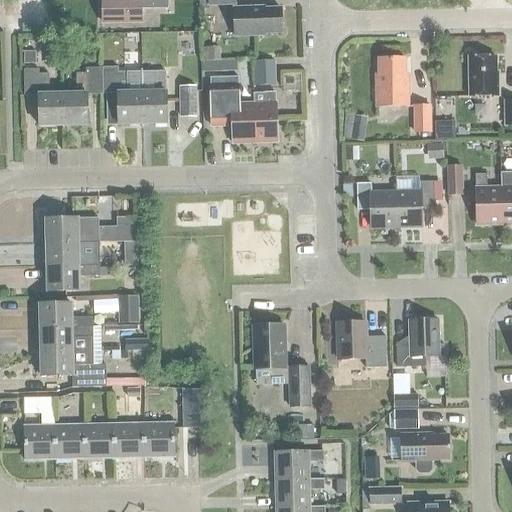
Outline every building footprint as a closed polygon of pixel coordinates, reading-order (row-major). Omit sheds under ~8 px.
[(141,9),(168,9),(167,0),(103,0),(104,22),(141,22),(141,9)] [(264,8),(264,7),(234,8),(235,36),(265,35),(265,33),(281,32),(281,8),(264,8)] [(23,53),(23,64),(35,64),(35,53),(23,53)] [(469,57),(469,96),(499,95),(499,80),(496,80),(496,57),(469,57)] [(376,75),(376,106),(408,106),(408,74),(405,74),(405,58),(378,58),(379,75),(376,75)] [(225,62),(202,62),(202,73),(225,73),(225,62)] [(253,86),(275,86),(275,62),(252,63),(253,86)] [(142,124),(141,73),(128,73),(128,72),(118,72),(118,66),(103,67),(104,93),(117,93),(118,125),(142,124)] [(63,126),(63,94),(50,95),(50,74),(40,74),(40,69),(25,69),(25,95),(39,95),(38,126),(63,126)] [(155,73),(141,73),(142,124),(167,124),(166,71),(155,71),(155,73)] [(77,94),(63,94),(63,126),(88,126),(88,94),(87,94),(86,73),(76,73),(77,94)] [(237,78),(210,79),(212,121),(232,120),(233,144),(255,144),(254,104),(239,104),(237,78)] [(197,118),(196,87),(178,88),(179,118),(197,118)] [(253,94),(254,104),(255,144),(278,143),(276,93),(253,94)] [(431,135),(431,106),(413,106),(413,135),(431,135)] [(443,123),(434,123),(434,141),(454,141),(454,133),(443,123)] [(351,133),(350,141),(363,143),(364,135),(351,133)] [(441,145),(426,146),(427,161),(442,160),(441,145)] [(358,148),(344,149),(345,162),(358,161),(358,148)] [(463,196),(462,167),(446,168),(448,197),(463,196)] [(511,172),(501,172),(501,186),(502,224),(511,223),(511,172)] [(502,224),(501,186),(487,186),(487,174),(475,174),(476,225),(502,224)] [(420,192),(395,193),(397,227),(422,226),(421,208),(435,208),(434,182),(419,182),(420,192)] [(397,227),(395,193),(371,193),(371,183),(357,183),(357,210),(371,210),(371,228),(397,227)] [(77,219),(46,220),(46,243),(78,243),(98,242),(98,219),(78,220),(77,219)] [(135,219),(115,219),(116,243),(136,243),(135,219)] [(46,243),(46,267),(99,266),(99,255),(78,256),(78,243),(46,243)] [(99,266),(46,267),(47,292),(79,291),(79,276),(99,276),(99,277),(115,277),(115,268),(99,269),(99,266)] [(40,305),(40,328),(92,327),(92,317),(71,317),(70,304),(40,305)] [(138,323),(138,310),(118,311),(118,324),(138,323)] [(397,343),(397,367),(426,366),(426,356),(439,356),(438,320),(409,321),(410,343),(397,343)] [(387,368),(386,336),(366,337),(365,322),(337,323),(339,360),(366,359),(366,368),(387,368)] [(284,325),(254,326),(256,370),(274,369),(275,385),(290,384),(291,408),(311,407),(309,367),(285,368),(284,325)] [(40,328),(41,353),(93,352),(92,337),(92,327),(40,328)] [(151,356),(150,339),(128,341),(129,357),(151,356)] [(93,352),(41,353),(41,377),(73,376),(73,387),(106,386),(106,365),(93,365),(93,352)] [(183,390),(183,430),(201,430),(201,390),(183,390)] [(393,396),(394,410),(417,409),(417,395),(393,396)] [(47,398),(24,398),(24,413),(47,413),(47,398)] [(387,416),(387,422),(392,422),(393,431),(417,431),(417,411),(393,411),(387,416)] [(173,424),(142,425),(143,459),(174,458),(173,424)] [(113,425),(83,426),(84,460),(114,460),(113,425)] [(142,425),(113,425),(114,460),(143,459),(142,425)] [(83,426),(54,427),(54,461),(84,460),(83,426)] [(313,426),(298,426),(298,440),(313,440),(313,426)] [(54,461),(54,427),(24,427),(25,462),(54,461)] [(402,434),(402,462),(416,462),(416,470),(420,473),(429,473),(432,470),(432,462),(433,461),(433,460),(449,459),(448,435),(432,435),(432,433),(402,434)] [(274,452),(275,482),(309,480),(309,463),(323,463),(322,451),(274,452)] [(379,471),(364,472),(364,481),(379,480),(379,471)] [(275,482),(275,509),(310,508),(310,491),(323,490),(323,480),(309,480),(275,482)] [(329,481),(329,493),(345,492),(345,480),(329,481)] [(368,489),(369,507),(401,506),(401,489),(368,489)] [(408,504),(407,511),(449,511),(450,503),(408,504)]
